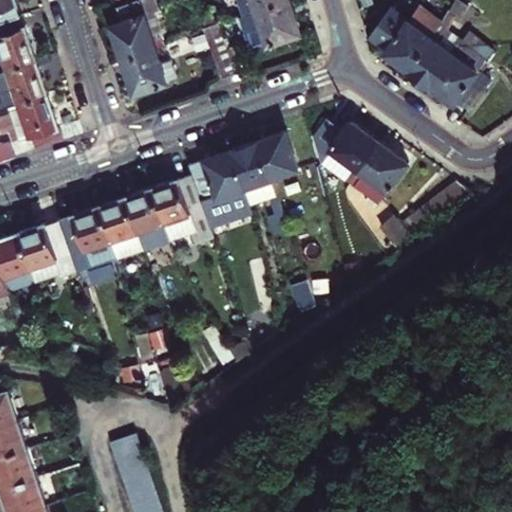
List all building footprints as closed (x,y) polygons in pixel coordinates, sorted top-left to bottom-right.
[(17,0),(0,0),(0,18),(21,12),(17,0)] [(118,36),(125,57),(173,41),(160,0),(135,0),(117,6),(122,21),(114,24),(118,36)] [(228,5),(202,14),(205,22),(219,18),(246,9),(274,0),(231,0),(227,2),(228,5)] [(295,15),(290,0),(274,0),(246,9),(252,29),(257,43),(300,29),(295,15)] [(396,59),(410,69),(442,27),(443,25),(419,7),(409,20),(392,8),(372,36),(390,50),(388,52),(396,59)] [(252,29),(246,9),(219,18),(226,37),(252,29)] [(0,18),(0,66),(36,55),(30,37),(21,12),(0,18)] [(226,37),(219,18),(205,22),(215,51),(229,47),(226,37)] [(433,85),(455,55),(460,47),(469,47),(442,27),(410,69),(422,77),(433,85)] [(159,54),(176,48),(173,41),(125,57),(130,76),(136,92),(168,81),(168,80),(173,78),(168,61),(162,63),(159,54)] [(229,47),(215,51),(223,76),(249,68),(241,43),(229,47)] [(455,55),(433,85),(446,95),(455,101),(457,99),(470,107),(486,85),(474,76),(482,66),(478,62),(474,68),(466,62),(475,51),(469,47),(460,47),(455,55)] [(478,62),(482,66),(487,60),(475,51),(466,62),(474,68),(478,62)] [(36,55),(0,66),(0,86),(5,102),(47,87),(43,75),(36,55)] [(54,108),(47,87),(5,102),(7,108),(17,136),(31,131),(58,121),(54,108)] [(11,138),(17,136),(7,108),(0,110),(0,129),(7,127),(11,138)] [(354,113),(347,124),(334,115),(317,138),(325,162),(348,180),(358,167),(363,172),(367,167),(375,172),(367,183),(381,194),(411,154),(397,144),(371,126),(354,113)] [(64,137),(58,121),(31,131),(36,147),(64,137)] [(273,129),(260,134),(273,170),(301,160),(288,124),(273,129)] [(292,222),(273,170),(260,134),(248,138),(234,143),(255,198),(267,194),(279,227),(292,222)] [(2,140),(1,138),(0,138),(0,159),(17,153),(12,139),(8,141),(5,141),(2,140)] [(194,166),(214,224),(257,209),(255,198),(234,143),(216,150),(192,158),(194,166)] [(175,173),(153,181),(172,233),(189,227),(190,232),(214,224),(194,166),(175,173)] [(392,211),(377,222),(392,241),(467,189),(456,179),(399,219),(392,211)] [(172,233),(153,181),(141,185),(127,191),(146,242),(172,233)] [(146,242),(127,191),(113,195),(101,199),(120,252),(146,242)] [(120,252),(101,199),(84,206),(60,214),(79,266),(120,252)] [(40,221),(20,228),(39,281),(79,266),(60,214),(40,221)] [(39,281),(20,228),(8,232),(0,235),(0,253),(13,290),(39,281)] [(0,294),(13,290),(0,253),(0,294)] [(320,297),(310,272),(295,278),(304,303),(320,297)] [(252,333),(235,345),(241,354),(255,344),(252,333)] [(18,511),(30,511),(52,496),(13,382),(2,386),(0,386),(0,458),(6,476),(16,506),(18,511)] [(113,435),(143,511),(172,511),(139,425),(113,435)] [(57,511),(52,496),(30,511),(57,511)]
